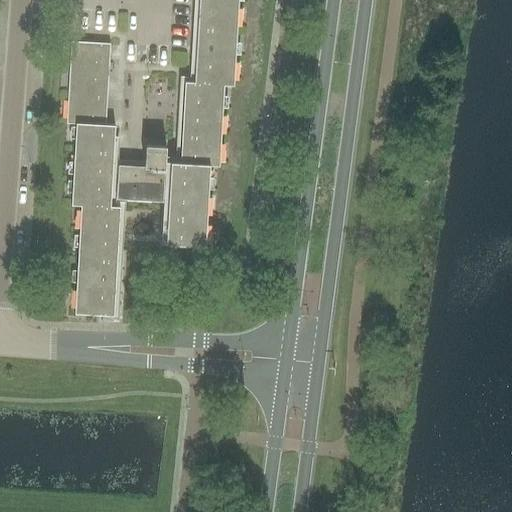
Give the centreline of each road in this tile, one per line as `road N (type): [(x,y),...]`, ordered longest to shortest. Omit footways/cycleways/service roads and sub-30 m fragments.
road 1 (secondary): [(320,362),(368,0)]
road 2 (secondary): [(333,0),(283,360)]
road 3 (residential): [(0,302),(23,0)]
road 4 (unclassified): [(0,343),(198,355)]
road 5 (secondary): [(283,360),(267,511)]
road 6 (secondary): [(302,511),(320,362)]
